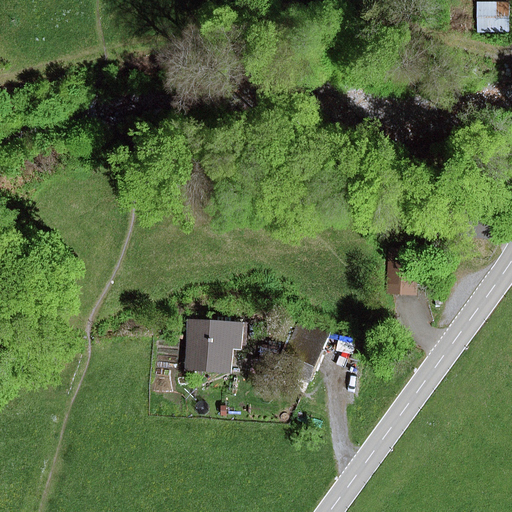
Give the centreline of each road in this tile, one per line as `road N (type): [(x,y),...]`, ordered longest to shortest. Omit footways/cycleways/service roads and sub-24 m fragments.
road 1 (track): [(511,52),(316,14),(240,21),(104,52)]
road 2 (tertiary): [(511,259),(329,511)]
road 3 (track): [(352,481),(336,420),(341,359)]
